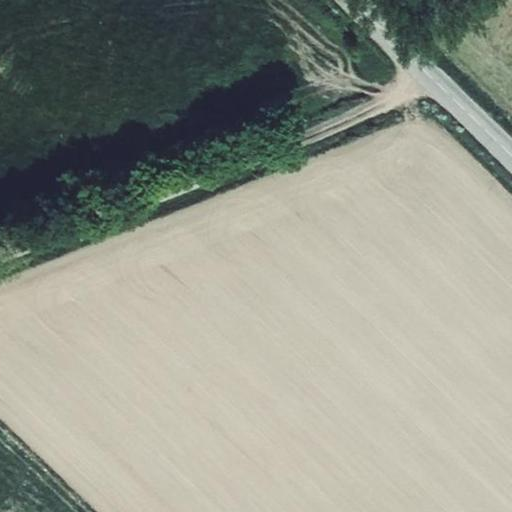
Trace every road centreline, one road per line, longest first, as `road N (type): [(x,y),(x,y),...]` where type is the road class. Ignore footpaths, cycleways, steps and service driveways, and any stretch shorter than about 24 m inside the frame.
road 1 (track): [(438,83),(0,254)]
road 2 (tertiary): [(511,154),(353,0)]
